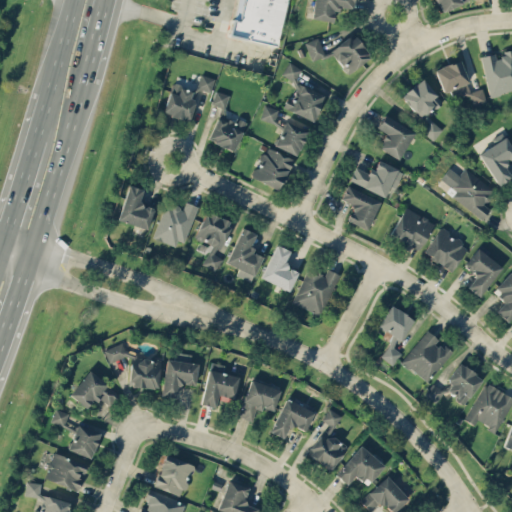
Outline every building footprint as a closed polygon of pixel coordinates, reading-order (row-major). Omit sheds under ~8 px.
[(285,0),(236,0),(228,34),(275,45),(285,0)] [(313,0),(312,18),(334,20),(336,7),(353,8),(353,0),(313,0)] [(434,0),(437,9),(467,2),(466,0),(434,0)] [(310,61),(333,54),(347,74),(368,58),(367,51),(355,36),(345,38),(328,51),(323,53),(318,37),(305,41),(310,61)] [(481,56),(489,95),(511,89),(511,48),(498,51),(498,52),(481,56)] [(434,69),(443,92),(452,89),(454,96),(467,92),(472,105),(486,101),(481,87),(471,91),(459,59),(434,69)] [(324,96),(295,80),(301,68),(288,61),(281,74),(296,83),(284,107),(311,121),(324,96)] [(214,78),(200,73),(196,87),(210,92),(214,78)] [(419,119),(441,102),(423,77),(401,94),(419,119)] [(192,90),(172,83),(161,112),(187,121),(195,100),(190,98),(192,90)] [(234,150),(245,121),(236,118),(235,121),(221,116),(229,95),(215,90),(210,103),(220,106),(207,140),(234,150)] [(259,118),(273,123),(278,109),(264,104),(259,118)] [(400,158),(413,129),(382,115),(377,128),(385,132),(378,148),(400,158)] [(421,130),(432,140),(442,129),(430,119),(421,130)] [(274,146),(297,154),(306,129),(283,121),(274,146)] [(503,164),(511,158),(511,148),(505,136),(478,152),(497,185),(511,177),(503,164)] [(292,158),(264,146),(251,178),(279,190),(292,158)] [(349,182),(385,195),(388,185),(396,187),(402,169),(377,160),(373,172),(354,166),(349,182)] [(446,191),(481,219),(489,209),(483,204),(494,190),(464,166),(458,174),(449,167),(440,178),(450,186),(446,191)] [(118,221),(147,228),(152,207),(138,204),(142,188),(126,185),(118,221)] [(379,200),(345,186),(340,199),(353,204),(346,221),(366,229),(379,200)] [(175,246),(177,239),(184,242),(196,205),(185,201),(182,208),(165,202),(152,238),(175,246)] [(419,250),(434,222),(405,206),(389,234),(419,250)] [(216,270),(221,255),(218,254),(231,222),(205,211),(194,237),(210,244),(202,264),(216,270)] [(251,281),(262,254),(248,248),(254,233),(241,227),(225,262),(238,268),(235,274),(251,281)] [(467,246),(439,227),(422,252),(450,271),(467,246)] [(463,264),(476,275),(466,286),(477,296),(502,268),(487,254),(490,251),(481,243),(463,264)] [(260,277),(288,290),(297,270),(283,263),(289,250),(275,244),(260,277)] [(291,302),(319,314),(337,273),(326,268),(323,275),(307,267),(291,302)] [(506,321),(511,315),(511,273),(509,271),(491,290),(503,301),(495,311),(506,321)] [(382,335),(388,339),(392,334),(400,339),(413,319),(390,305),(378,325),(385,330),(382,335)] [(427,382),(450,352),(436,341),(438,338),(425,329),(401,362),(427,382)] [(103,349),(108,362),(124,356),(130,356),(129,382),(130,386),(157,388),(159,357),(126,355),(121,342),(103,349)] [(197,362),(189,361),(190,353),(175,351),(174,359),(166,358),(160,395),(175,397),(177,382),(194,385),(197,362)] [(201,404),(215,406),(217,394),(234,397),(237,375),(222,372),(224,364),(208,361),(201,404)] [(445,379),(450,383),(445,389),(463,403),(482,379),(460,362),(445,379)] [(70,396),(86,407),(93,396),(110,406),(119,391),(85,370),(70,396)] [(237,415),(252,421),(257,406),(272,412),(280,390),(251,378),(237,415)] [(511,397),(485,382),(463,419),(474,425),(477,421),(495,431),(511,400),(511,397)] [(423,394),(434,403),(443,392),(433,383),(423,394)] [(289,423),(304,431),(314,412),(285,398),(269,431),(282,438),(289,423)] [(307,453),(330,470),(347,446),(328,433),(341,416),(329,407),(321,418),(328,424),(307,453)] [(62,426),(68,413),(55,408),(50,420),(62,426)] [(511,420),(503,445),(511,448),(511,420)] [(67,449),(90,457),(99,432),(76,424),(67,449)] [(366,485),(383,466),(361,445),(334,473),(346,484),(355,475),(366,485)] [(77,490),(86,464),(53,452),(43,478),(77,490)] [(182,496),(193,464),(164,454),(153,486),(182,496)] [(369,511),(379,501),(389,511),(392,511),(407,498),(386,475),(359,500),(369,511)] [(216,509),(223,511),(254,511),(257,507),(242,502),(248,487),(228,479),(216,509)] [(66,511),(69,501),(38,494),(41,483),(26,480),(23,494),(42,498),(40,509),(34,508),(32,511),(66,511)] [(180,511),(185,502),(147,488),(142,503),(141,503),(137,511),(180,511)]
